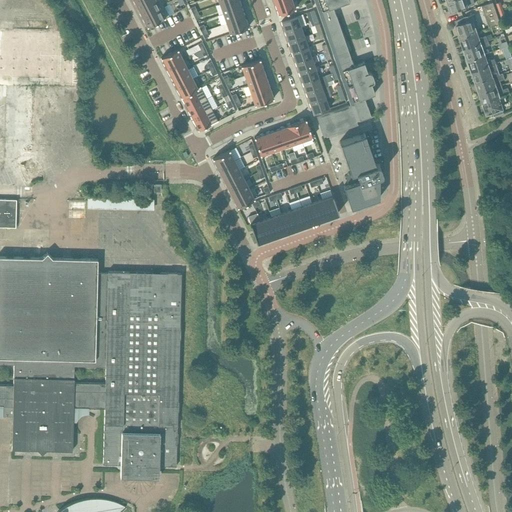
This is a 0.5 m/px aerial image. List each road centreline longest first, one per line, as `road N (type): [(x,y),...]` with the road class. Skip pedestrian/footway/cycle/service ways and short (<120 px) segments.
road 1 (unclassified): [(256,261),(376,214),(388,202),(384,35),(373,0)]
road 2 (residential): [(497,511),(474,241)]
road 3 (residential): [(474,241),(458,131),(423,0)]
road 4 (secondary): [(355,511),(337,394),(342,362),(360,344),(387,337),(420,360)]
road 5 (residential): [(265,287),(357,255),(474,241)]
road 6 (residential): [(194,146),(288,105),(255,0)]
road 7 (secondary): [(421,197),(399,0)]
road 8 (unclassified): [(289,511),(276,321)]
road 9 (residential): [(194,146),(119,0)]
road 10 (secondary): [(325,354),(318,397),(338,511)]
road 11 (tertiary): [(420,360),(457,511)]
road 12 (secondary): [(414,258),(397,296),(325,354)]
road 13 (residential): [(256,261),(194,146)]
road 14 (tertiary): [(440,390),(430,264)]
road 15 (tertiary): [(474,511),(440,390)]
road 16 (secondary): [(440,390),(453,327),(478,314),(509,320)]
